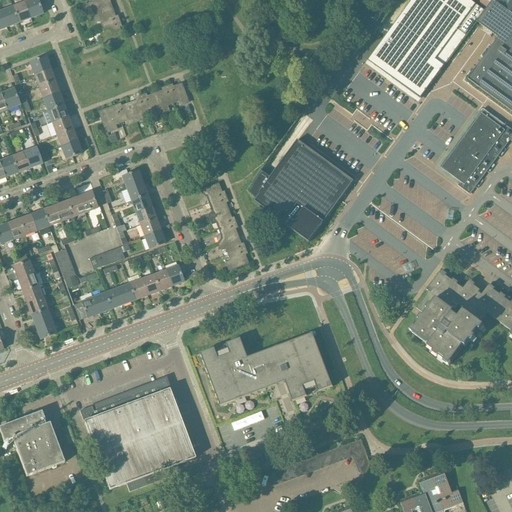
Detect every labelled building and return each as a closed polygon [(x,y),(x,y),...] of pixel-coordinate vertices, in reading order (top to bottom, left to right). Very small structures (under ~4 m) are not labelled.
[(37,0),(33,0),(25,3),(31,19),(43,14),(37,0)] [(91,10),(93,17),(112,10),(109,2),(111,1),(110,0),(99,0),(93,2),(96,9),(91,10)] [(412,0),(413,0),(367,63),(419,101),(484,13),(466,0),(412,0)] [(511,0),(473,0),(478,3),(487,10),(477,23),(498,38),(468,80),(511,112),(511,0)] [(13,8),(19,24),(31,19),(25,3),(13,8)] [(13,8),(1,12),(7,28),(19,24),(13,8)] [(100,21),(103,28),(119,22),(117,18),(115,19),(112,10),(93,17),(96,23),(100,21)] [(101,36),(103,43),(121,36),(118,28),(121,27),(119,22),(103,28),(105,34),(101,36)] [(30,63),(34,75),(50,70),(45,57),(30,63)] [(50,70),(34,75),(39,88),(54,82),(50,70)] [(59,94),(54,82),(39,88),(43,99),(59,94)] [(171,86),(167,88),(173,103),(179,101),(181,106),(187,103),(181,85),(172,88),(171,86)] [(166,106),(173,103),(167,88),(162,89),(163,91),(155,94),(162,113),(168,110),(166,106)] [(14,90),(1,95),(7,110),(20,106),(14,90)] [(59,94),(43,99),(47,111),(63,106),(59,94)] [(145,96),(141,97),(147,113),(153,111),(155,115),(162,113),(155,94),(146,98),(145,96)] [(140,115),(147,113),(141,97),(136,99),(137,101),(129,104),(136,123),(142,120),(140,115)] [(120,105),(115,107),(121,123),(127,121),(129,125),(136,123),(129,104),(120,107),(120,105)] [(68,118),(63,106),(47,111),(52,124),(68,118)] [(114,125),(121,123),(115,107),(99,113),(107,133),(116,130),(114,125)] [(511,137),(511,130),(504,124),(483,109),(481,112),(476,119),(475,121),(507,144),(511,137)] [(68,118),(52,124),(56,135),(72,130),(68,118)] [(475,121),(469,128),(501,152),(507,144),(475,121)] [(501,152),(469,128),(463,136),(495,160),(501,152)] [(77,142),(72,130),(56,135),(61,148),(77,142)] [(463,136),(458,144),(490,168),(495,160),(463,136)] [(258,175),(247,191),(255,199),(253,202),(286,226),(309,243),(340,201),(341,200),(354,182),(321,158),(305,145),(304,145),(298,141),(298,140),(270,178),(262,171),(261,171),(258,175)] [(81,154),(77,142),(61,148),(65,160),(81,154)] [(452,152),(484,176),(490,168),(458,144),(452,152)] [(29,169),(42,164),(36,149),(24,153),(29,169)] [(452,152),(446,160),(478,183),(484,176),(452,152)] [(29,169),(24,153),(12,158),(18,174),(29,169)] [(18,174),(12,158),(0,162),(0,163),(6,178),(18,174)] [(55,158),(44,163),(46,167),(51,165),(57,163),(55,158)] [(440,167),(461,182),(462,181),(474,190),(478,183),(446,160),(440,167)] [(46,167),(49,175),(54,173),(51,165),(46,167)] [(127,190),(142,184),(138,172),(122,177),(127,190)] [(461,182),(458,186),(470,195),(474,190),(462,181),(461,182)] [(142,184),(127,190),(131,201),(147,196),(142,184)] [(206,197),(209,203),(225,197),(223,193),(221,194),(218,185),(200,192),(202,198),(206,197)] [(92,193),(79,198),(85,214),(97,209),(92,193)] [(147,196),(131,201),(136,213),(151,208),(147,196)] [(227,202),(225,197),(209,203),(211,210),(207,211),(209,218),(227,211),(224,203),(227,202)] [(73,218),(85,214),(79,198),(67,203),(73,218)] [(67,203),(55,207),(61,223),(73,218),(67,203)] [(55,207),(43,211),(49,227),(61,223),(55,207)] [(151,208),(136,213),(140,226),(156,220),(151,208)] [(43,211),(31,216),(37,232),(49,227),(43,211)] [(231,220),(227,211),(209,218),(212,224),(216,222),(219,229),(235,223),(233,219),(231,220)] [(31,216),(18,221),(24,236),(37,232),(31,216)] [(156,220),(140,226),(145,237),(160,232),(156,220)] [(18,221),(7,225),(13,241),(24,236),(18,221)] [(237,228),(235,223),(219,229),(221,236),(217,237),(219,244),(237,237),(234,229),(237,228)] [(13,241),(7,225),(0,227),(0,244),(0,245),(13,241)] [(145,237),(150,250),(165,244),(160,232),(145,237)] [(240,246),(237,237),(219,244),(221,250),(226,249),(228,255),(245,249),(243,245),(240,246)] [(125,259),(120,248),(115,250),(120,261),(125,259)] [(246,254),(245,249),(228,255),(231,262),(226,263),(229,270),(247,263),(244,255),(246,254)] [(58,252),(54,254),(56,259),(68,255),(66,250),(58,252)] [(120,261),(115,250),(110,252),(115,263),(120,261)] [(115,263),(110,252),(105,254),(109,265),(115,263)] [(109,265),(105,254),(100,255),(104,267),(109,265)] [(68,255),(56,259),(58,264),(69,260),(68,255)] [(104,267),(100,255),(94,258),(99,269),(104,267)] [(261,266),(271,263),(269,255),(258,258),(261,266)] [(93,271),(96,270),(99,269),(94,258),(89,260),(93,271)] [(69,260),(58,264),(60,269),(71,265),(69,260)] [(13,268),(18,280),(34,275),(29,262),(13,268)] [(71,265),(60,269),(62,274),(73,270),(71,265)] [(178,267),(165,272),(171,287),(184,283),(178,267)] [(73,270),(62,274),(64,280),(75,276),(73,270)] [(171,287),(165,272),(153,276),(159,292),(171,287)] [(421,321),(412,333),(427,344),(428,344),(429,345),(428,346),(443,356),(451,363),(456,356),(462,348),(463,346),(464,347),(481,324),(480,323),(486,313),(511,332),(511,333),(511,334),(511,335),(511,304),(488,287),(482,295),(479,293),(480,292),(479,291),(473,286),(469,283),(468,283),(466,285),(463,290),(440,273),(429,288),(428,290),(427,289),(426,290),(428,291),(416,308),(425,315),(424,318),(421,321)] [(34,275),(18,280),(23,292),(38,287),(34,275)] [(159,292),(153,276),(141,281),(147,296),(159,292)] [(74,277),(64,281),(68,290),(78,286),(74,277)] [(147,296),(141,281),(129,285),(135,301),(147,296)] [(135,301),(129,285),(117,290),(123,305),(135,301)] [(43,299),(38,287),(23,292),(27,304),(43,299)] [(123,305),(117,290),(105,294),(111,310),(123,305)] [(111,310),(105,294),(93,299),(99,314),(111,310)] [(43,299),(27,304),(31,316),(47,310),(43,299)] [(82,307),(75,309),(80,321),(86,319),(87,319),(99,314),(93,299),(81,303),(82,307)] [(51,322),(47,310),(31,316),(36,328),(51,322)] [(51,322),(36,328),(40,340),(56,334),(51,322)] [(294,401),(334,386),(314,333),(304,337),(292,341),(258,354),(250,357),(242,338),(232,342),(202,353),(222,406),(280,384),(287,381),(294,401)] [(155,389),(133,397),(131,392),(114,399),(116,404),(94,412),(92,407),(80,412),(109,491),(126,485),(129,493),(181,474),(178,465),(195,459),(165,380),(153,384),(155,389)] [(42,412),(0,427),(0,432),(4,443),(12,440),(26,478),(64,464),(49,424),(46,425),(42,412)] [(75,443),(70,428),(69,426),(62,429),(68,446),(75,443)] [(326,428),(323,429),(315,433),(318,441),(329,437),(326,428)] [(362,440),(354,443),(348,455),(353,457),(362,440)] [(365,448),(362,440),(353,457),(359,460),(365,448)] [(346,460),(348,455),(354,443),(346,445),(340,458),(346,460)] [(338,448),(332,460),(338,463),(340,458),(346,445),(338,448)] [(330,452),(324,464),(330,466),(332,460),(338,448),(330,452)] [(365,448),(359,460),(356,465),(362,468),(368,456),(365,448)] [(322,454),(316,466),(322,469),(324,464),(330,452),(322,454)] [(314,457),(308,469),(314,472),(316,466),(322,454),(314,457)] [(359,473),(365,476),(371,464),(368,456),(362,468),(359,473)] [(306,460),(301,472),(306,475),(308,469),(314,457),(306,460)] [(298,463),(292,475),(298,478),(301,472),(306,460),(298,463)] [(290,467),(285,478),(290,481),(292,475),(298,463),(290,467)] [(282,469),(277,481),(282,484),(285,478),(290,467),(282,469)] [(282,469),(274,473),(268,484),(274,487),(277,481),(282,469)] [(445,510),(463,502),(458,488),(451,490),(443,470),(431,475),(445,510)] [(431,511),(438,511),(445,510),(431,475),(419,479),(423,490),(431,511)] [(431,511),(423,490),(412,494),(418,511),(431,511)] [(418,511),(412,494),(400,499),(404,510),(404,511),(418,511)]
